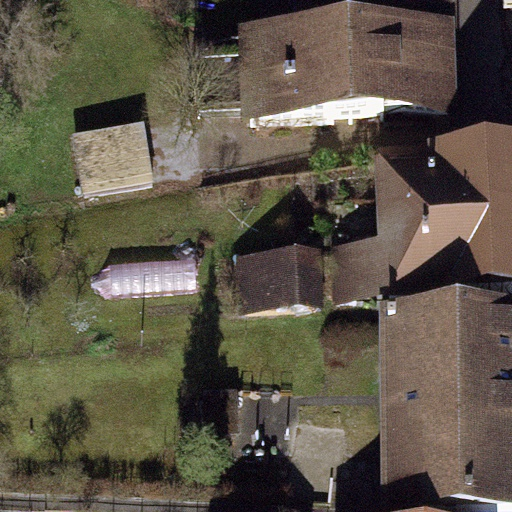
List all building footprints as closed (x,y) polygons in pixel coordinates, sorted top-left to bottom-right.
[(302,0),(303,40),(441,37),(439,0),(302,0)] [(258,116),(258,126),(443,121),(441,37),(303,40),(198,44),(200,117),(258,116)] [(152,130),(82,138),(89,197),(159,189),(152,130)] [(339,256),(340,308),(511,303),(511,156),(381,160),(384,255),(339,256)] [(326,264),(238,269),(242,326),(329,321),(326,264)] [(511,435),(511,316),(385,319),(387,438),(411,437),(511,435)] [(511,511),(511,435),(411,437),(411,476),(387,477),(387,511),(511,511)]
